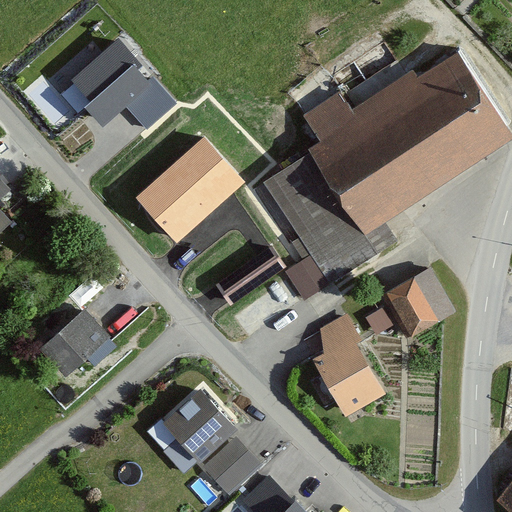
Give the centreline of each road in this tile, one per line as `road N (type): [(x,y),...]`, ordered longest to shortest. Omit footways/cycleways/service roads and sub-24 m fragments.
road 1 (unclassified): [(511,192),(481,330),(474,432),(480,511)]
road 2 (residential): [(0,113),(196,324)]
road 3 (residential): [(196,324),(389,511)]
road 4 (residential): [(196,324),(0,483)]
